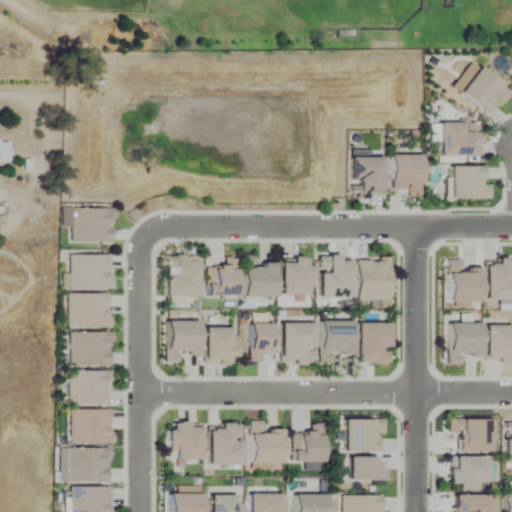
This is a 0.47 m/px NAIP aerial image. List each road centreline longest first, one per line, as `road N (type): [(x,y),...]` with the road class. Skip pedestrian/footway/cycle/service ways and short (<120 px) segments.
road 1 (residential): [(139,230),(511,227)]
road 2 (residential): [(511,396),(139,396)]
road 3 (residential): [(414,229),(414,511)]
road 4 (residential): [(138,511),(139,230)]
